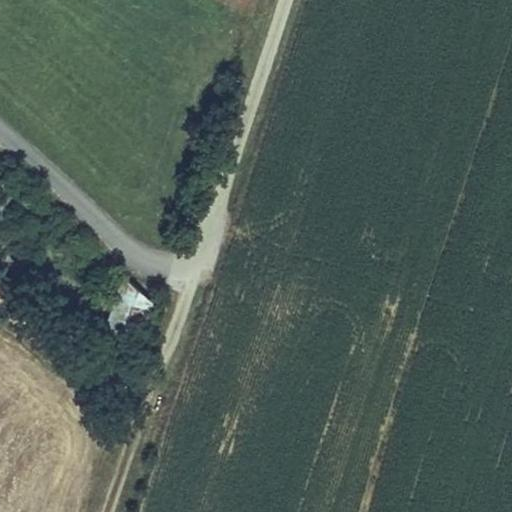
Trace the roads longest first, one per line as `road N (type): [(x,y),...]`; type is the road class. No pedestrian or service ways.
road 1 (unclassified): [(283,0),(157,363)]
road 2 (unknown): [(157,363),(120,373),(85,366),(41,340),(0,301)]
road 3 (track): [(157,363),(108,511)]
